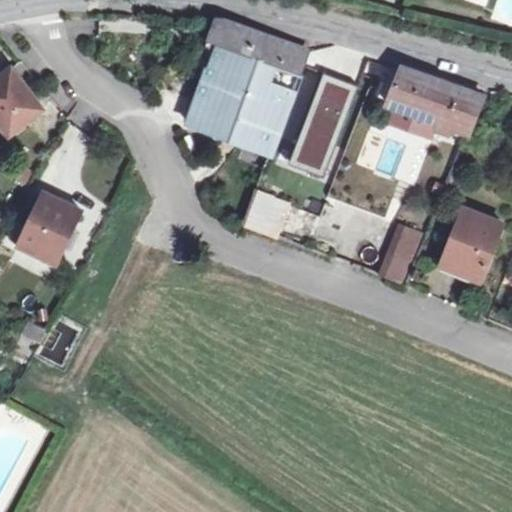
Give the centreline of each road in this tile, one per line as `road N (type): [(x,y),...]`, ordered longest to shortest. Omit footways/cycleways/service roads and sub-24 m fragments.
road 1 (residential): [(37,0),(59,49),(88,82),(128,108),(151,163),(215,250),(511,355)]
road 2 (residential): [(229,0),(511,77)]
